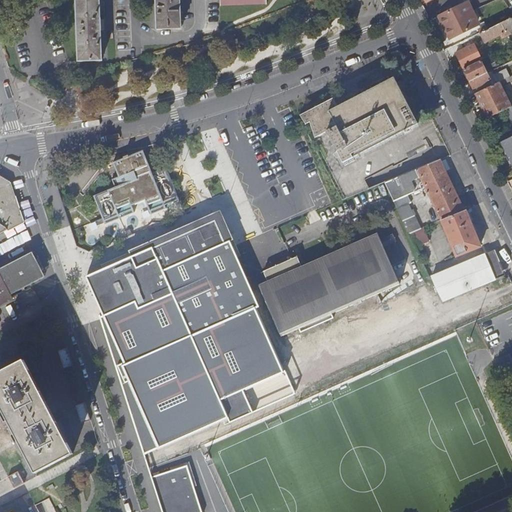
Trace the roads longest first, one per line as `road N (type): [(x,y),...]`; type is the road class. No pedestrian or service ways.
road 1 (residential): [(18,146),(256,91),(412,27)]
road 2 (residential): [(18,146),(135,511)]
road 3 (residential): [(511,225),(412,27)]
road 4 (residential): [(136,0),(137,39),(194,33),(201,0)]
